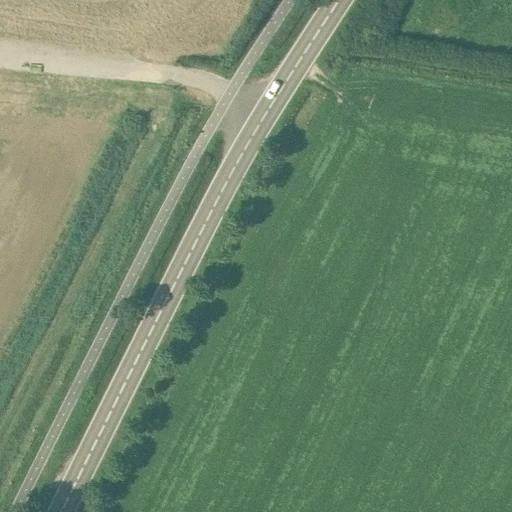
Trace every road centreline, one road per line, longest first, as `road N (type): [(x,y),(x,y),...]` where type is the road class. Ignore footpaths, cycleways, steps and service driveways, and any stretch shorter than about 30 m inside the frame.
road 1 (secondary): [(60,511),(233,163),(339,0)]
road 2 (track): [(0,70),(230,95)]
